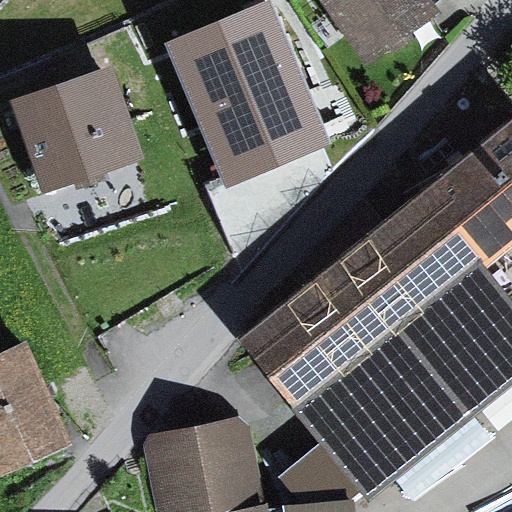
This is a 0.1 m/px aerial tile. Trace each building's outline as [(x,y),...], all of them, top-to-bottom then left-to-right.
[(436,0),(329,0),(366,53),(439,3),(436,0)] [(111,55),(13,86),(43,180),(141,149),(111,55)] [(511,117),(241,340),(364,489),(511,367),(511,308),(507,302),(511,298),(511,117)] [(19,346),(0,354),(0,468),(62,441),(19,346)] [(254,511),(235,424),(140,446),(155,511),(254,511)]
